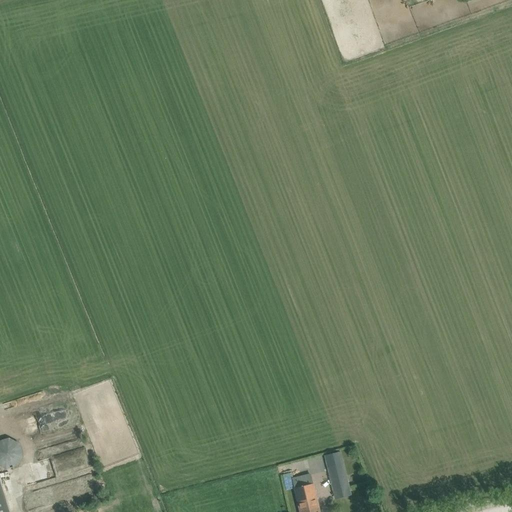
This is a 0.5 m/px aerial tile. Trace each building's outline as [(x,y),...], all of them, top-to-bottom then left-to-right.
[(0,465),(0,466),(1,467),(3,467),(4,467),(5,468),(6,468),(7,468),(9,468),(10,468),(11,467),(12,467),(13,467),(14,466),(15,465),(16,465),(17,464),(18,463),(19,462),(19,461),(20,460),(20,459),(21,458),(21,456),(21,455),(21,454),(21,453),(21,452),(21,450),(20,449),(20,448),(19,447),(19,446),(18,445),(17,444),(16,443),(15,442),(14,442),(12,441),(11,440),(10,440),(9,440),(7,440),(5,440),(4,440),(3,441),(1,441),(0,442),(0,465)] [(325,456),(327,466),(334,492),(349,488),(343,462),(341,452),(325,456)] [(292,473),(284,474),(285,485),(293,484),(292,473)] [(0,511),(8,511),(0,483),(0,511)] [(73,484),(26,496),(29,507),(76,496),(73,484)] [(294,488),(299,511),(319,511),(313,484),(294,488)]
